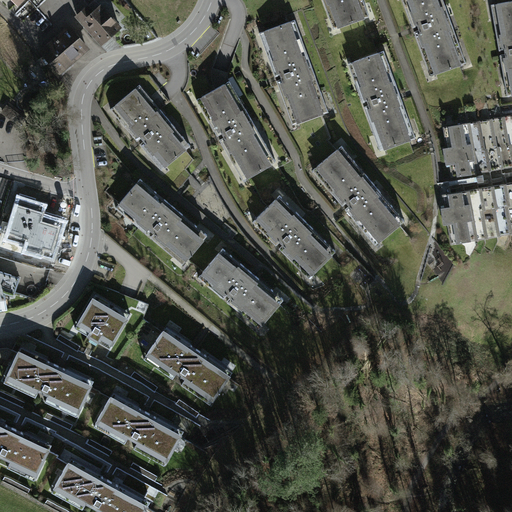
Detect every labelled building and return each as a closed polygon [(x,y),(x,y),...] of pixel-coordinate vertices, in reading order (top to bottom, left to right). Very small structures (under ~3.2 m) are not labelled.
[(119,27),(95,0),(94,0),(77,16),(101,43),(119,27)] [(356,0),(317,0),(329,33),(364,22),(356,0)] [(443,0),(402,0),(431,83),(468,70),(443,0)] [(511,3),(493,7),(510,106),(511,105),(511,3)] [(298,21),(262,35),(301,135),(337,121),(298,21)] [(69,29),(42,52),(59,71),(86,48),(69,29)] [(383,53),(349,66),(383,155),(417,142),(383,53)] [(229,82),(196,101),(246,186),(278,167),(229,82)] [(142,87),(112,111),(165,177),(195,153),(142,87)] [(25,116),(8,104),(2,112),(19,124),(25,116)] [(511,116),(443,127),(452,183),(511,173),(511,116)] [(350,145),(315,173),(380,252),(415,223),(350,145)] [(138,178),(112,211),(187,269),(213,237),(138,178)] [(511,179),(442,192),(453,252),(511,241),(511,179)] [(280,194),(254,223),(314,279),(340,250),(280,194)] [(45,207),(19,198),(6,239),(27,245),(26,251),(53,259),(65,222),(43,215),(45,207)] [(225,247),(200,279),(267,332),(292,300),(225,247)] [(134,318),(96,297),(74,335),(112,356),(134,318)] [(233,378),(166,333),(146,363),(212,408),(233,378)] [(97,387),(19,350),(1,387),(80,424),(97,387)] [(189,435),(115,394),(94,432),(168,472),(189,435)] [(56,447),(0,420),(0,466),(38,485),(56,447)] [(149,511),(153,505),(72,460),(50,499),(73,511),(149,511)]
